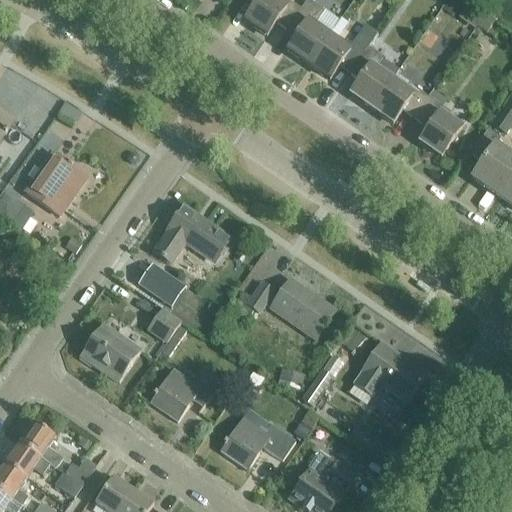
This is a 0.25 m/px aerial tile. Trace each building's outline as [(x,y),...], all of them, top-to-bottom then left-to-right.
[(277,24),(287,32),(300,11),(284,0),(283,0),(280,4),(273,0),(261,0),(245,24),(266,38),(277,24)] [(329,38),(339,24),(308,2),(301,12),(300,11),(287,32),(298,39),(288,53),(309,68),(329,38)] [(339,68),(350,75),(369,48),(378,36),(365,27),(351,46),(347,43),(343,48),(329,38),(309,68),(329,82),(339,68)] [(351,97),(372,112),(392,83),(399,72),(385,62),(386,60),(369,48),(350,75),(361,83),(351,97)] [(402,112),(413,119),(428,99),(410,87),(406,92),(392,83),(372,112),(392,126),(402,112)] [(428,99),(413,119),(429,131),(420,145),(441,160),(461,131),(447,120),(450,115),(428,99)] [(491,129),(503,137),(511,124),(511,123),(500,115),(491,129)] [(7,134),(11,128),(0,120),(0,143),(4,138),(5,139),(8,135),(7,134)] [(500,142),(488,133),(471,158),(483,166),(473,182),(500,201),(511,183),(511,160),(495,149),(500,142)] [(26,197),(59,220),(86,181),(53,158),(26,197)] [(511,183),(500,201),(511,208),(511,183)] [(0,198),(0,221),(21,235),(34,215),(3,194),(0,198)] [(185,246),(214,267),(230,244),(183,212),(168,234),(170,235),(156,256),(171,266),(185,246)] [(327,333),(329,329),(327,327),(334,316),(290,285),(271,313),(316,343),(324,331),(327,333)] [(262,287),(253,301),(242,294),(233,308),(250,320),(254,313),(259,316),(273,295),(262,287)] [(148,335),(167,348),(180,329),(161,316),(148,335)] [(82,360),(119,386),(139,357),(102,331),(82,360)] [(162,356),(168,360),(185,337),(179,333),(162,356)] [(420,386),(425,379),(381,348),(362,375),(363,376),(355,388),(375,401),(382,390),(406,406),(417,391),(419,392),(422,388),(420,386)] [(328,369),(339,375),(347,360),(336,354),(328,369)] [(284,369),(282,388),(305,390),(306,370),(284,369)] [(259,391),(268,380),(258,372),(249,383),(259,391)] [(204,411),(222,385),(206,373),(195,389),(173,375),(150,408),(178,427),(194,404),(204,411)] [(330,383),(323,378),(320,376),(302,403),(303,404),(300,408),(309,414),(330,383)] [(282,464),(295,446),(270,429),(264,437),(243,422),(220,455),(247,474),(264,451),(282,464)] [(34,427),(19,448),(48,468),(55,473),(63,462),(48,451),(55,442),(34,427)] [(19,448),(5,468),(25,483),(32,473),(41,479),(48,468),(19,448)] [(289,503),(301,511),(333,511),(356,480),(319,454),(307,470),(311,472),(289,503)] [(71,467),(63,479),(81,491),(96,470),(85,463),(78,472),(71,467)] [(5,468),(0,474),(0,495),(21,510),(28,500),(18,493),(25,483),(5,468)] [(81,491),(63,479),(62,478),(55,488),(74,501),(81,491)] [(94,508),(99,511),(121,511),(133,496),(112,482),(94,508)] [(0,495),(0,511),(19,511),(21,510),(0,495)] [(133,496),(121,511),(151,511),(153,510),(133,496)]
